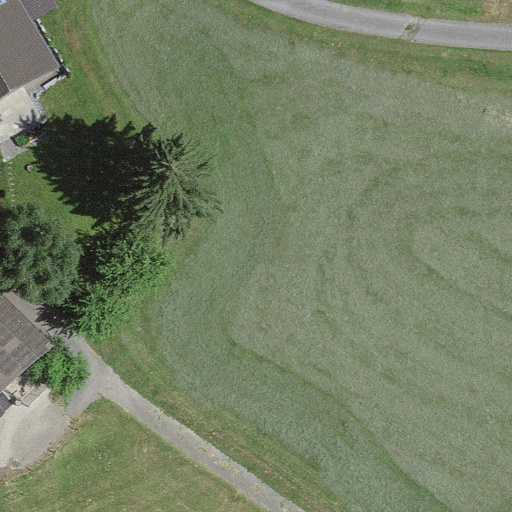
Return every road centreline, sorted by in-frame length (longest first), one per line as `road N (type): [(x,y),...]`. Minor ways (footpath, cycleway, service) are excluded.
road 1 (track): [(49,329),(120,395),(286,511)]
road 2 (unclassified): [(287,0),(439,33),(511,37)]
